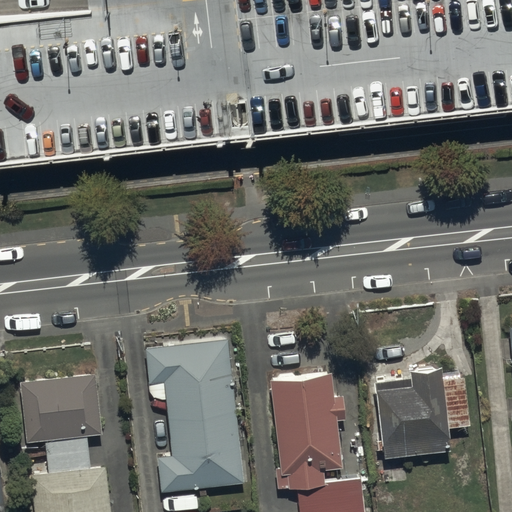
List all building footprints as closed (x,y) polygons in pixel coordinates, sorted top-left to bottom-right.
[(511,0),(0,0),(0,151),(511,93),(511,0)] [(225,336),(144,345),(148,378),(163,377),(167,415),(233,408),(225,336)] [(440,353),(408,357),(410,370),(377,374),(387,450),(450,442),(447,419),(470,416),(463,365),(442,368),(440,353)] [(331,363),(269,371),(281,461),(276,462),(279,481),(295,479),(326,475),(324,459),(341,457),(335,411),(346,410),(343,386),(334,387),(331,363)] [(93,372),(19,380),(25,439),(100,431),(93,372)] [(233,408),(167,415),(171,452),(157,454),(160,487),(241,479),(233,408)] [(476,447),(450,450),(454,484),(480,482),(476,447)] [(108,511),(103,461),(28,469),(32,511),(108,511)] [(326,475),(295,479),(298,511),(368,511),(368,506),(364,507),(360,471),(326,475)]
